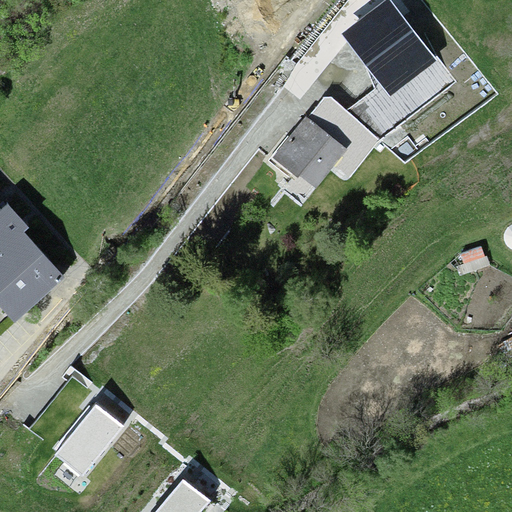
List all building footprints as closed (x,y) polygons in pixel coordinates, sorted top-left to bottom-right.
[(432,57),(384,2),(347,34),(396,89),(432,57)] [(351,156),(304,120),(274,160),(321,196),(351,156)] [(0,210),(0,304),(14,320),(66,274),(6,206),(0,210)] [(496,250),(492,254),(490,259),(490,265),(492,270),(496,274),(500,276),(506,277),(511,275),(511,274),(511,249),(506,247),(501,248),(496,250)] [(470,263),(449,271),(454,284),(475,277),(470,263)] [(23,447),(76,499),(129,446),(75,393),(23,447)] [(183,465),(146,511),(206,511),(221,494),(183,465)]
